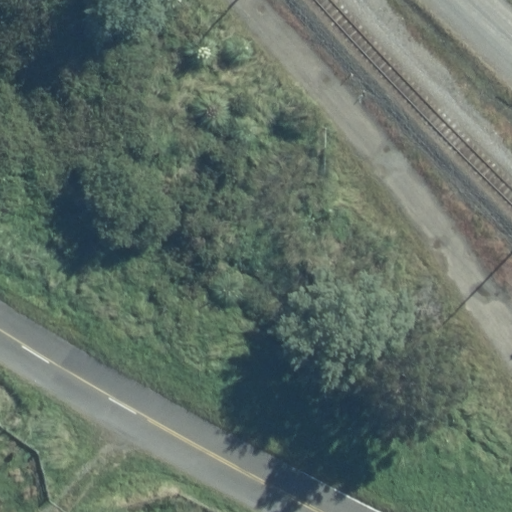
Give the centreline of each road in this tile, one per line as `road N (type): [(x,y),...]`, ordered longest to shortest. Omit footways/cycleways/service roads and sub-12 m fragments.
road 1 (unclassified): [(0,333),(313,511)]
road 2 (track): [(142,417),(59,511)]
